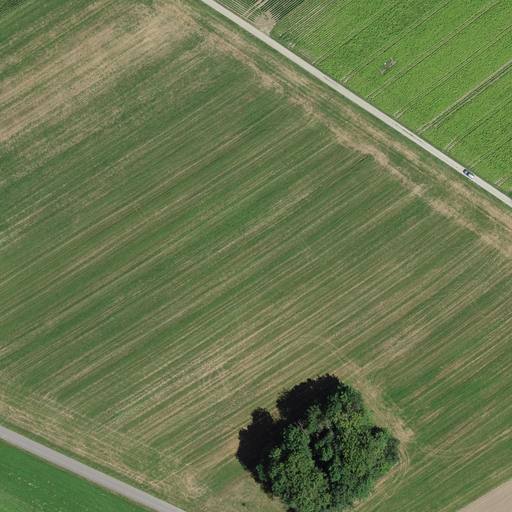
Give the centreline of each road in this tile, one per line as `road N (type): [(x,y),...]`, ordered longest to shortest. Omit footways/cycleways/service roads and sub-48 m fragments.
road 1 (track): [(511,198),(216,0)]
road 2 (unclassified): [(177,511),(0,430)]
